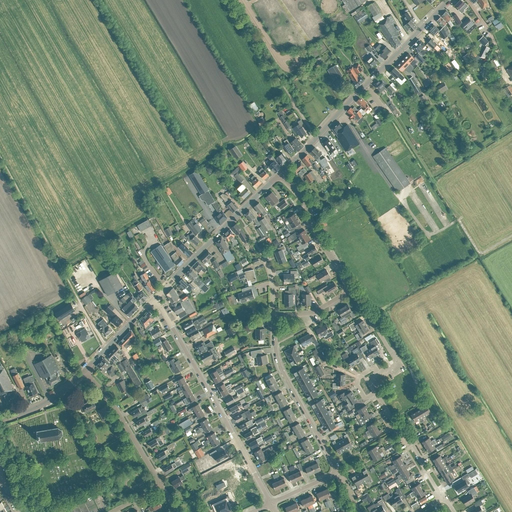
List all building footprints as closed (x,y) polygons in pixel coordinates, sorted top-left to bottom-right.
[(341,0),(349,12),(366,0),(341,0)] [(464,4),(460,0),(459,0),(457,3),(457,2),(455,4),(455,5),(458,9),(458,10),(459,11),(461,13),(464,11),(463,10),(466,8),(468,6),(465,3),(464,4)] [(470,0),(474,4),(477,1),(482,9),(488,4),(485,0),(481,0),(482,0),(481,0),(470,0)] [(384,19),(380,12),(374,2),(367,6),(373,16),(372,17),(389,42),(389,41),(395,49),(401,43),(396,37),(399,34),(393,25),(396,22),(391,15),(384,19)] [(368,17),(363,10),(360,13),(355,16),(359,23),(368,17)] [(416,23),(412,19),(409,16),(411,15),(408,11),(407,12),(402,15),(407,23),(405,25),(411,31),(416,27),(414,25),(416,23)] [(453,25),(450,20),(452,18),(447,14),(449,13),(446,11),(441,16),(447,22),(451,27),(453,25)] [(456,14),(453,16),(459,27),(460,26),(469,34),(477,26),(468,17),(462,23),(456,14)] [(440,17),(436,21),(443,27),(446,33),(447,35),(450,33),(448,30),(448,29),(445,25),(447,23),(440,17)] [(496,27),(501,24),(497,19),(493,22),(496,27)] [(434,36),(438,32),(447,46),(452,43),(442,28),(440,30),(433,24),(428,30),(434,36)] [(485,45),(487,46),(489,44),(487,43),(489,42),(483,36),(478,40),(484,46),(485,45)] [(426,52),(422,48),(425,46),(419,39),(411,47),(418,53),(419,52),(423,56),(426,52)] [(433,49),(436,45),(431,40),(427,43),(433,49)] [(380,44),(375,48),(376,49),(380,53),(379,54),(385,59),(385,60),(388,56),(387,55),(391,51),(386,46),(384,48),(380,44)] [(490,48),(487,46),(485,45),(479,57),(485,58),(490,48)] [(408,53),(404,58),(409,63),(410,64),(412,66),(417,62),(414,58),(408,53)] [(418,53),(415,56),(422,63),(425,60),(418,53)] [(371,68),(378,61),(371,54),(369,57),(370,57),(365,62),(371,68)] [(467,65),(472,62),(467,54),(463,57),(467,65)] [(319,66),(324,63),(320,57),(315,60),(319,66)] [(404,58),(396,66),(402,71),(404,69),(405,69),(407,71),(408,72),(409,72),(413,69),(413,68),(412,66),(410,64),(409,63),(404,58)] [(491,70),(497,67),(492,59),(487,63),(491,70)] [(359,77),(357,74),(362,70),(358,63),(347,71),(354,82),(352,83),(356,88),(364,80),(360,76),(359,77)] [(336,77),(338,80),(335,83),(337,87),(344,83),(340,77),(342,75),(335,65),(327,70),(333,79),(336,77)] [(404,77),(400,74),(394,68),(390,72),(396,78),(398,76),(402,80),(404,77)] [(412,76),(408,79),(416,93),(420,90),(417,84),(412,76)] [(425,82),(428,88),(434,84),(431,78),(425,82)] [(384,86),(385,85),(380,79),(374,84),(381,92),(386,88),(384,86)] [(440,94),(448,89),(444,83),(436,88),(440,94)] [(391,93),(395,90),(390,85),(386,88),(391,93)] [(506,97),(511,93),(511,88),(510,85),(502,90),(506,97)] [(361,99),(360,98),(356,102),(362,108),(366,112),(370,108),(366,104),(367,103),(361,98),(361,99)] [(392,103),(390,100),(386,103),(392,111),(396,108),(392,103)] [(251,104),(255,111),(260,108),(256,101),(251,104)] [(359,111),(354,107),(352,109),(351,108),(347,112),(350,114),(349,116),(352,119),(353,117),(357,121),(356,122),(359,125),(364,120),(359,111)] [(290,127),(287,121),(283,115),(284,114),(281,110),(277,113),(280,117),(279,117),(283,122),(287,129),(290,127)] [(374,130),(384,122),(379,117),(375,121),(376,123),(371,127),(374,130)] [(305,125),(301,119),(297,122),(299,124),(292,128),(296,134),(298,133),(301,138),(307,134),(302,127),(305,125)] [(343,127),(339,122),(332,129),(338,137),(336,138),(345,152),(346,151),(347,152),(348,151),(348,150),(352,147),(353,148),(359,144),(347,124),(343,127)] [(298,151),(303,146),(296,138),(290,143),(298,151)] [(294,151),(287,139),(284,141),(286,145),(284,146),(288,154),(290,153),(294,151)] [(329,140),(323,144),(330,154),(333,151),(335,155),(338,153),(329,140)] [(235,146),(230,150),(234,155),(239,151),(235,146)] [(315,147),(310,153),(316,159),(318,163),(320,163),(323,169),(324,168),(325,171),(330,168),(329,165),(327,161),(325,157),(321,160),(319,156),(321,153),(315,147)] [(397,192),(410,183),(385,148),(373,156),(397,192)] [(275,173),(281,167),(275,160),(272,156),(273,155),(271,153),(267,156),(269,159),(272,162),(268,166),(275,173)] [(288,160),(282,153),(279,155),(278,154),(275,156),(276,157),(276,158),(282,166),(288,160)] [(313,162),(307,154),(302,159),(308,167),(311,165),(312,166),(313,165),(316,171),(319,169),(314,161),(313,162)] [(243,161),(239,165),(243,171),(247,168),(243,161)] [(301,176),(306,172),(306,170),(303,167),(305,166),(301,162),(294,167),(295,168),(293,170),(297,175),(298,173),(301,176)] [(264,171),(262,168),(259,171),(261,174),(260,175),(264,179),(269,175),(265,171),(264,171)] [(197,170),(189,175),(201,194),(209,190),(197,170)] [(309,172),(304,176),(306,179),(305,180),(307,184),(314,179),(309,172)] [(240,183),(244,179),(237,173),(234,176),(240,183)] [(257,178),(254,175),(251,178),(254,181),(252,182),(256,187),(261,182),(257,178)] [(242,183),(237,188),(239,190),(241,192),(239,194),(244,198),(251,192),(246,187),(244,185),(242,183)] [(215,201),(208,190),(199,196),(202,200),(205,200),(208,205),(212,202),(219,213),(215,217),(220,225),(227,218),(216,200),(215,201)] [(274,195),(272,192),(266,197),(269,200),(268,200),(272,205),(273,205),(274,207),(277,204),(281,209),(287,204),(284,199),(279,203),(278,201),(279,200),(275,195),(274,195)] [(233,212),(238,208),(231,199),(227,203),(229,204),(227,205),(233,212)] [(267,213),(264,210),(265,210),(259,203),(254,207),(260,214),(261,212),(264,215),(267,213)] [(260,224),(256,218),(249,210),(245,214),(251,222),(253,220),(258,226),(260,224)] [(288,214),(282,217),(285,222),(288,220),(290,223),(297,218),(295,213),(290,216),(288,214)] [(201,219),(204,225),(209,222),(206,216),(201,219)] [(264,218),(259,221),(266,232),(271,228),(264,218)] [(290,223),(287,225),(291,232),(296,229),(295,226),(300,223),(297,218),(290,223)] [(200,241),(195,236),(197,234),(199,232),(191,221),(186,224),(192,232),(189,235),(188,235),(186,237),(192,243),(193,242),(196,245),(200,241)] [(249,241),(242,230),(236,223),(231,228),(234,231),(233,231),(236,235),(239,233),(245,243),(249,241)] [(186,238),(178,224),(175,226),(183,239),(186,238)] [(261,237),(266,233),(261,226),(256,229),(261,237)] [(168,237),(173,234),(169,227),(164,230),(168,237)] [(235,240),(233,237),(235,235),(230,229),(223,235),(228,241),(230,239),(232,242),(232,243),(234,245),(238,242),(235,239),(235,240)] [(295,232),(289,236),(292,240),(298,237),(299,239),(307,235),(305,230),(297,235),(295,232)] [(299,246),(296,247),(298,250),(303,247),(304,247),(302,244),(310,239),(307,235),(299,239),(301,242),(298,244),(299,246)] [(233,259),(234,258),(226,245),(227,244),(225,241),(224,241),(222,237),(216,242),(216,243),(222,253),(222,252),(228,262),(233,259)] [(175,261),(174,261),(179,266),(185,261),(180,256),(176,251),(176,252),(172,247),(173,246),(170,241),(164,246),(170,256),(171,256),(175,261)] [(182,242),(177,247),(184,253),(188,257),(192,253),(187,247),(189,244),(186,241),(184,244),(182,242)] [(175,265),(161,245),(151,252),(165,271),(175,265)] [(309,255),(317,250),(313,245),(306,249),(309,255)] [(279,264),(286,261),(282,250),(285,249),(283,246),(278,248),(279,251),(275,252),(279,264)] [(208,263),(209,262),(208,260),(213,256),(208,251),(199,259),(204,264),(207,262),(208,263)] [(315,267),(324,262),(320,255),(311,261),(315,267)] [(143,270),(148,266),(143,259),(138,263),(140,265),(143,270)] [(216,268),(220,266),(216,259),(211,262),(216,268)] [(206,270),(204,267),(197,261),(192,267),(198,273),(201,269),(204,272),(206,270)] [(206,285),(198,277),(199,276),(191,268),(185,273),(193,281),(194,280),(199,285),(203,289),(206,285)] [(243,272),(238,275),(240,279),(246,278),(247,281),(250,280),(251,282),(256,281),(253,269),(245,272),(243,272)] [(331,280),(329,277),(330,276),(326,269),(317,275),(321,282),(325,280),(327,282),(331,280)] [(283,282),(294,282),(294,274),(297,274),(297,271),(291,271),(291,274),(283,274),(283,282)] [(107,295),(123,286),(115,272),(99,281),(107,295)] [(235,272),(227,276),(228,277),(230,282),(238,278),(235,272)] [(151,294),(156,290),(151,283),(146,273),(141,275),(144,282),(146,286),(146,287),(151,294)] [(209,277),(204,282),(208,286),(212,282),(209,277)] [(180,283),(179,284),(184,289),(185,288),(189,292),(192,291),(194,288),(189,283),(188,284),(182,278),(179,282),(180,283)] [(148,297),(143,291),(141,290),(142,289),(136,280),(132,282),(138,292),(139,291),(140,293),(135,297),(140,304),(148,297)] [(337,288),(334,282),(327,286),(326,283),(316,289),(319,294),(326,290),(328,294),(337,288)] [(258,296),(254,284),(241,289),(242,292),(238,293),(241,303),(254,299),(254,297),(258,296)] [(173,288),(166,294),(171,303),(171,304),(177,314),(180,318),(187,313),(188,315),(196,310),(188,296),(183,299),(181,296),(179,298),(173,288)] [(286,295),(285,295),(285,305),(292,305),(292,294),(296,294),(296,290),(289,291),(286,291),(286,295)] [(130,292),(127,294),(130,297),(131,296),(132,298),(131,299),(132,299),(126,304),(134,312),(138,307),(134,303),(136,300),(130,292)] [(86,305),(91,301),(87,295),(82,299),(86,305)] [(217,303),(214,305),(217,309),(224,306),(222,301),(217,303)] [(59,321),(75,311),(71,303),(55,313),(59,321)] [(129,316),(134,312),(126,304),(122,309),(125,311),(124,311),(129,316)] [(342,307),(348,316),(350,314),(352,318),(357,314),(354,310),(352,311),(347,304),(342,307)] [(108,306),(104,310),(113,319),(110,322),(112,323),(112,322),(117,327),(123,321),(108,306)] [(342,317),(339,319),(342,324),(347,320),(345,317),(348,316),(342,307),(338,310),(342,317)] [(154,319),(150,312),(148,312),(140,320),(147,330),(149,329),(151,327),(150,325),(155,320),(154,319)] [(107,325),(105,323),(106,322),(103,319),(98,323),(101,327),(99,329),(105,336),(112,330),(107,325)] [(199,322),(186,330),(189,334),(202,327),(200,324),(206,321),(205,319),(199,322)] [(186,330),(199,322),(197,320),(194,321),(194,322),(193,323),(192,320),(183,325),(186,330)] [(358,330),(366,325),(363,320),(355,325),(354,322),(349,325),(352,330),(357,327),(358,330)] [(78,321),(72,324),(76,331),(82,327),(84,325),(81,321),(79,322),(78,321)] [(261,329),(261,325),(263,324),(262,321),(255,324),(255,335),(258,335),(258,339),(265,339),(265,329),(261,329)] [(216,329),(213,324),(200,332),(199,330),(190,335),(190,337),(191,339),(193,340),(193,341),(198,338),(198,339),(202,337),(201,334),(203,333),(207,339),(222,330),(221,327),(216,329)] [(316,329),(320,337),(324,335),(326,339),(334,335),(332,331),(330,332),(325,324),(316,329)] [(238,332),(234,325),(226,330),(230,336),(238,332)] [(366,325),(358,330),(360,332),(355,335),(358,340),(363,337),(361,334),(368,330),(366,325)] [(155,329),(153,326),(151,327),(149,329),(150,331),(150,332),(154,338),(162,334),(158,327),(155,329)] [(83,341),(90,337),(85,328),(76,333),(81,340),(83,341)] [(125,336),(132,342),(133,342),(137,338),(131,330),(125,336)] [(311,338),(309,333),(299,339),(303,346),(313,341),(315,344),(318,343),(314,337),(311,338)] [(129,344),(132,342),(125,336),(118,343),(118,344),(122,348),(124,346),(127,349),(130,345),(129,344)] [(159,338),(153,341),(156,347),(162,343),(167,351),(172,349),(166,339),(164,341),(163,339),(160,340),(159,338)] [(370,348),(375,356),(380,353),(378,351),(381,349),(378,344),(379,343),(376,338),(370,342),(373,347),(370,348)] [(214,346),(211,341),(205,345),(204,342),(196,347),(200,354),(214,346)] [(288,359),(298,353),(295,348),(297,347),(296,344),(284,351),(288,359)] [(117,357),(117,358),(119,361),(124,358),(121,354),(123,352),(116,345),(111,351),(117,357)] [(375,356),(370,348),(368,350),(365,345),(360,348),(363,353),(366,351),(370,359),(375,356)] [(219,357),(214,347),(208,350),(209,352),(201,356),(203,360),(204,360),(205,361),(212,357),(214,360),(219,357)] [(227,357),(236,352),(233,347),(224,352),(227,357)] [(352,356),(356,364),(361,361),(357,354),(360,353),(357,347),(352,350),(354,355),(352,356)] [(262,355),(262,353),(261,349),(254,351),(250,351),(252,357),(252,358),(256,357),(257,361),(258,361),(259,365),(262,364),(268,363),(266,355),(262,355)] [(115,360),(117,358),(117,357),(111,351),(107,355),(116,363),(117,362),(115,360)] [(298,353),(288,359),(292,365),(304,358),(302,356),(300,357),(298,353)] [(356,364),(352,356),(349,358),(346,353),(342,356),(345,361),(347,359),(351,366),(356,364)] [(60,370),(52,355),(34,364),(42,379),(46,377),(47,380),(50,385),(61,380),(58,374),(57,371),(60,370)] [(111,365),(111,364),(104,358),(96,366),(103,373),(107,369),(109,373),(115,370),(112,364),(111,365)] [(120,362),(123,367),(124,368),(136,386),(141,383),(130,365),(129,365),(129,364),(130,363),(126,358),(120,362)] [(175,362),(173,358),(170,361),(173,366),(171,367),(175,373),(183,369),(178,360),(175,362)] [(315,367),(320,376),(324,374),(318,364),(315,367)] [(3,368),(1,365),(0,365),(0,394),(3,393),(8,403),(17,398),(14,391),(15,390),(4,368),(3,368)] [(141,366),(136,370),(140,377),(145,373),(141,366)] [(294,373),(298,380),(307,374),(304,370),(307,369),(305,366),(294,373)] [(213,378),(223,373),(220,367),(215,370),(216,371),(210,374),(213,378)] [(20,389),(24,387),(15,368),(10,370),(20,389)] [(227,376),(234,373),(232,368),(225,372),(226,374),(227,376)] [(250,374),(247,369),(241,372),(244,377),(250,374)] [(223,373),(213,378),(216,383),(222,380),(220,377),(221,376),(224,375),(223,373)] [(312,378),(309,379),(307,374),(298,380),(301,386),(313,380),(312,378)] [(269,385),(276,381),(273,376),(266,380),(269,385)] [(181,386),(187,382),(183,377),(174,382),(176,384),(179,383),(181,386)] [(31,384),(30,382),(32,382),(30,378),(24,381),(26,384),(27,384),(28,386),(26,387),(30,396),(37,393),(33,383),(31,384)] [(124,380),(116,383),(121,393),(128,389),(125,384),(126,384),(124,380)] [(149,390),(155,387),(151,380),(146,383),(149,390)] [(305,393),(314,388),(312,383),(314,382),(313,380),(301,386),(305,393)] [(345,385),(345,380),(337,380),(337,383),(333,383),(333,388),(338,388),(339,385),(345,385)] [(276,381),(269,385),(272,391),(279,387),(276,381)] [(180,394),(190,388),(187,382),(181,386),(183,390),(182,391),(182,390),(179,391),(180,394)] [(220,391),(230,386),(229,384),(226,385),(227,386),(225,386),(224,383),(218,386),(220,391)] [(167,384),(159,388),(161,392),(169,388),(167,384)] [(230,386),(220,391),(223,396),(229,393),(233,391),(230,386)] [(187,397),(193,394),(190,388),(180,394),(181,396),(184,394),(183,393),(184,393),(187,397)] [(314,388),(305,393),(309,400),(320,393),(319,391),(317,392),(314,388)] [(331,398),(337,395),(334,390),(328,393),(331,398)] [(278,401),(285,397),(282,391),(275,395),(278,401)] [(350,399),(354,396),(351,391),(344,396),(342,393),(338,396),(341,401),(344,399),(345,401),(347,401),(350,399)] [(140,402),(150,397),(148,393),(138,399),(140,402)] [(193,394),(187,397),(184,399),(187,404),(196,399),(193,394)] [(239,398),(237,395),(233,398),(232,396),(225,400),(228,405),(235,401),(234,400),(239,398)] [(357,401),(354,396),(350,399),(347,401),(345,401),(347,404),(343,406),(346,410),(344,411),(345,414),(348,413),(347,411),(354,406),(353,404),(357,401)] [(285,397),(278,401),(281,407),(288,403),(285,397)] [(316,412),(325,407),(322,402),(324,401),(323,398),(312,405),(316,412)] [(85,413),(96,407),(92,399),(81,405),(82,406),(80,407),(80,409),(81,411),(83,412),(85,411),(85,413)] [(232,413),(240,409),(239,407),(242,405),(240,402),(230,408),(232,413)] [(196,413),(202,409),(198,404),(190,409),(191,411),(194,409),(196,413)] [(359,413),(356,415),(357,417),(367,411),(366,408),(367,407),(366,405),(357,410),(359,413)] [(421,409),(426,416),(429,414),(431,417),(433,416),(427,405),(421,409)] [(138,408),(131,412),(134,417),(137,415),(138,417),(147,412),(144,407),(143,408),(141,406),(138,408)] [(103,419),(108,416),(104,407),(98,411),(103,419)] [(286,417),(293,413),(290,407),(283,411),(286,417)] [(319,418),(331,412),(330,410),(327,411),(325,407),(316,412),(319,418)] [(202,409),(196,413),(198,416),(195,418),(196,420),(205,415),(202,409)] [(422,418),(426,416),(421,409),(416,412),(422,422),(424,420),(423,418),(422,419),(422,418)] [(250,413),(248,410),(243,413),(244,414),(241,415),(240,414),(235,417),(237,422),(246,417),(246,416),(248,419),(251,417),(256,414),(254,410),(250,413)] [(367,411),(357,417),(358,419),(361,425),(367,422),(372,418),(371,416),(372,415),(371,413),(369,414),(367,411)] [(323,425),(332,420),(330,415),(332,414),(331,412),(319,418),(323,425)] [(420,423),(422,422),(416,412),(411,415),(415,422),(419,420),(419,421),(420,423)] [(293,413),(286,417),(290,422),(297,418),(293,413)] [(149,419),(147,416),(144,417),(136,421),(139,426),(143,424),(144,427),(150,423),(148,420),(149,419)] [(268,419),(267,416),(262,418),(262,417),(255,421),(257,425),(268,419)] [(242,431),(253,424),(251,419),(252,419),(251,417),(248,419),(249,421),(246,422),(245,422),(239,426),(242,431)] [(189,418),(179,425),(182,430),(193,424),(189,418)] [(196,431),(210,424),(207,418),(200,422),(202,425),(199,427),(198,427),(195,428),(196,431)] [(332,420),(323,425),(327,432),(338,425),(337,423),(335,425),(332,420)] [(367,427),(368,430),(365,432),(367,434),(377,427),(375,424),(377,423),(376,421),(367,427)] [(259,430),(265,427),(263,422),(255,426),(258,431),(259,430)] [(295,432),(302,428),(299,423),(292,427),(295,432)] [(210,424),(196,431),(198,434),(204,430),(206,433),(213,429),(210,424)] [(155,430),(153,426),(150,428),(143,432),(145,437),(153,432),(152,432),(155,430)] [(252,430),(244,434),(247,439),(254,435),(254,434),(257,433),(259,431),(259,430),(258,431),(255,426),(251,429),(252,430)] [(377,427),(367,434),(368,436),(371,433),(373,437),(382,431),(380,429),(379,430),(377,427)] [(38,442),(59,438),(62,434),(62,430),(58,428),(37,431),(38,442)] [(302,428),(295,432),(298,438),(305,434),(302,428)] [(211,441),(217,437),(214,432),(208,436),(210,439),(203,442),(204,445),(207,443),(211,441)] [(340,440),(346,450),(352,446),(346,434),(343,435),(345,438),(340,440)] [(266,443),(274,439),(271,435),(264,439),(266,443)] [(161,439),(159,436),(156,438),(155,438),(149,442),(151,447),(158,443),(160,446),(164,444),(161,439)] [(425,447),(435,441),(434,439),(432,436),(429,438),(429,437),(422,442),(425,447)] [(217,437),(211,441),(214,446),(220,443),(217,437)] [(262,439),(261,437),(256,439),(249,443),(252,448),(259,444),(258,442),(262,439)] [(304,448),(311,444),(308,439),(301,442),(304,448)] [(438,439),(435,441),(425,447),(428,452),(436,448),(434,445),(436,443),(436,444),(440,442),(438,439)] [(194,451),(199,448),(197,445),(200,442),(198,440),(195,442),(190,445),(194,451)] [(339,454),(346,450),(340,440),(336,443),(334,441),(332,442),(339,454)] [(311,444),(304,448),(307,454),(314,450),(311,444)] [(382,449),(371,456),(373,459),(372,460),(373,462),(382,456),(380,453),(385,450),(386,452),(392,448),(391,445),(382,450),(382,449)] [(371,456),(382,449),(381,447),(377,449),(376,446),(367,452),(368,454),(370,453),(371,456)] [(200,447),(194,451),(198,457),(204,454),(200,447)] [(257,457),(264,454),(261,448),(254,452),(257,457)] [(159,460),(167,455),(166,455),(169,453),(167,449),(156,455),(159,460)] [(216,450),(210,454),(212,457),(215,456),(218,462),(227,456),(224,450),(217,453),(216,450)] [(264,454),(257,457),(260,462),(266,459),(265,456),(272,452),(270,450),(267,452),(264,454)] [(389,469),(402,461),(401,459),(402,457),(401,455),(399,456),(398,454),(391,458),(394,464),(391,466),(390,465),(387,466),(389,469)] [(436,465),(448,458),(447,456),(445,457),(442,459),(440,455),(433,460),(436,465)] [(439,470),(446,466),(444,463),(447,461),(448,461),(450,459),(449,457),(448,458),(436,465),(439,470)] [(392,474),(398,470),(407,465),(406,463),(404,464),(402,461),(389,469),(392,474)] [(177,466),(174,463),(172,464),(171,464),(164,468),(167,473),(174,469),(174,468),(177,466)] [(183,474),(190,470),(188,467),(190,466),(189,463),(180,468),(183,474)] [(232,463),(222,469),(225,475),(235,470),(232,463)] [(311,465),(315,472),(320,470),(318,464),(317,463),(311,465)] [(451,467),(450,464),(446,466),(439,470),(442,475),(453,469),(455,468),(454,465),(451,467)] [(309,475),(315,472),(311,465),(305,468),(309,475)] [(398,478),(408,471),(407,469),(408,467),(407,465),(398,470),(400,473),(397,476),(398,478)] [(453,469),(442,475),(447,483),(454,479),(451,473),(454,471),(453,469)] [(359,474),(364,483),(368,480),(370,483),(372,481),(365,470),(359,474)] [(294,473),(297,480),(303,478),(300,471),(294,473)] [(395,479),(396,481),(402,478),(404,481),(413,475),(412,473),(410,474),(408,471),(398,478),(395,479)] [(291,483),(297,480),(294,473),(288,476),(291,483)] [(459,493),(469,487),(467,484),(470,483),(467,478),(469,477),(467,473),(461,477),(463,480),(454,486),(459,493)] [(275,482),(272,483),(275,490),(281,488),(278,481),(276,478),(275,474),(272,475),(274,479),(273,479),(275,482)] [(359,486),(364,483),(359,474),(352,477),(358,489),(360,488),(359,486)] [(185,478),(184,475),(180,477),(179,476),(176,477),(177,478),(172,481),(175,487),(183,483),(181,480),(185,478)] [(284,478),(278,481),(281,488),(287,485),(284,478)] [(411,495),(421,489),(419,486),(421,485),(420,483),(411,488),(413,491),(410,493),(411,495)] [(466,505),(475,500),(472,496),(477,492),(474,487),(468,491),(470,494),(462,499),(466,505)] [(328,488),(322,491),(325,498),(327,501),(330,500),(328,496),(331,495),(328,488)] [(394,497),(398,505),(403,502),(399,495),(402,494),(398,488),(395,490),(396,491),(394,492),(396,496),(394,497)] [(421,489),(411,495),(412,497),(416,495),(417,498),(426,493),(425,491),(423,492),(421,489)] [(239,491),(234,493),(238,503),(243,500),(244,503),(251,501),(249,497),(250,497),(248,493),(247,491),(240,494),(239,491)] [(322,491),(316,493),(320,500),(325,498),(322,491)] [(390,496),(388,493),(383,496),(386,502),(389,501),(394,507),(398,505),(394,497),(392,495),(390,496)] [(223,498),(224,501),(220,502),(224,511),(225,511),(230,510),(229,506),(228,503),(231,502),(228,495),(223,498)] [(306,498),(312,511),(316,511),(312,503),(315,502),(312,495),(306,498)] [(310,511),(312,511),(306,498),(301,500),(304,507),(307,506),(310,511)] [(155,509),(162,505),(158,499),(152,503),(153,505),(148,508),(150,511),(155,509)] [(375,504),(379,511),(385,511),(384,509),(387,508),(382,500),(377,503),(375,504)] [(470,511),(482,511),(483,511),(479,506),(483,504),(481,500),(474,504),(476,508),(470,511)] [(224,511),(220,502),(215,504),(214,502),(210,504),(213,510),(216,509),(217,511),(218,511),(224,511)] [(296,502),(291,505),(294,511),(296,511),(299,509),(296,502)] [(379,511),(375,504),(374,503),(368,507),(370,511),(379,511)]
